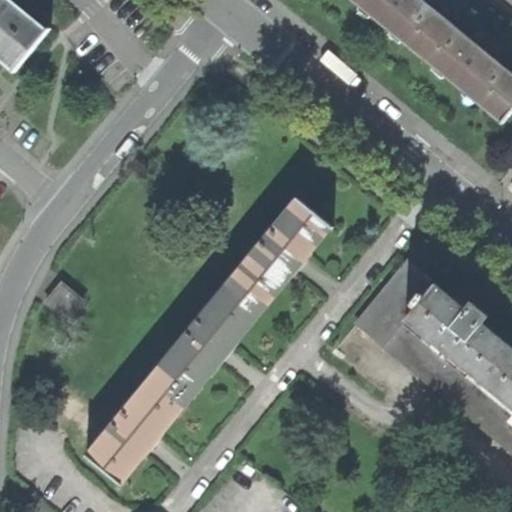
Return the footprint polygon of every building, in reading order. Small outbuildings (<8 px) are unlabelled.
[(51,30),(50,29),(47,32),(8,0),(0,0),(0,55),(16,69),(14,72),(15,73),(51,30)] [(446,20),(422,0),(356,0),(419,52),(446,20)] [(511,110),(511,74),(490,56),(477,45),(446,20),(419,52),(503,121),(511,110)] [(477,45),(490,56),(498,47),(491,41),(484,36),(477,45)] [(296,197),(225,285),(260,314),(296,270),(332,226),(296,197)] [(407,319),(435,284),(408,261),(356,323),(384,346),(402,324),(407,319)] [(67,321),(83,302),(62,284),(46,303),(67,321)] [(435,284),(407,319),(511,405),(511,345),(483,322),(487,316),(479,310),(471,303),(466,309),(435,284)] [(228,354),(260,314),(225,285),(161,365),(196,393),(228,354)] [(511,415),(511,405),(407,319),(402,324),(511,415)] [(511,451),(511,415),(402,324),(384,346),(511,451)] [(157,442),(196,393),(161,365),(87,456),(122,484),(157,442)]
